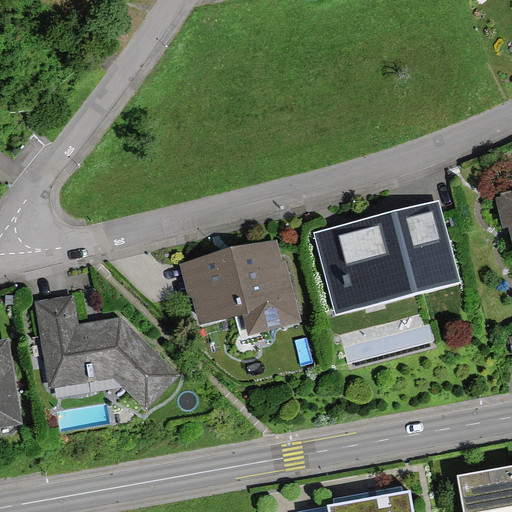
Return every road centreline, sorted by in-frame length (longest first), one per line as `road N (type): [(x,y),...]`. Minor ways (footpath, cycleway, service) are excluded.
road 1 (residential): [(0,239),(46,249),(83,240),(379,166),(511,113)]
road 2 (tertiary): [(0,507),(511,416)]
road 3 (residential): [(0,233),(175,0)]
